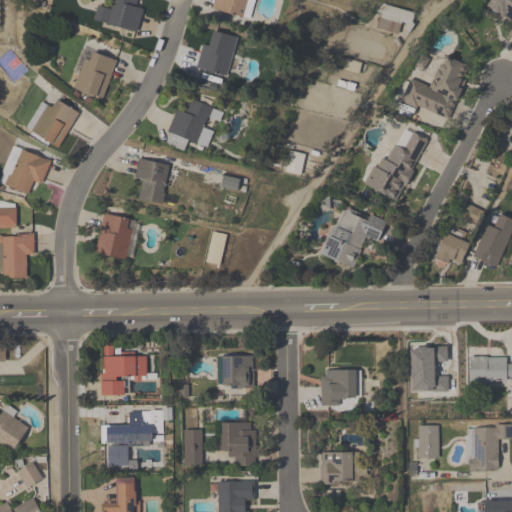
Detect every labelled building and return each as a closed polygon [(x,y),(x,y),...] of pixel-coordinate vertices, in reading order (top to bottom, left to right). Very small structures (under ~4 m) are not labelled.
[(138,33),(143,9),(136,8),(137,0),(111,0),(110,7),(98,4),(93,22),(138,33)] [(248,0),(215,0),(213,10),(244,19),(248,0)] [(401,29),(410,32),(415,15),(383,4),(376,27),(399,35),(401,29)] [(227,78),(236,38),(207,31),(198,72),(227,78)] [(117,61),(85,49),(69,91),(102,103),(117,61)] [(449,121),(471,66),(443,55),(430,87),(410,78),(397,109),(412,115),(416,107),(449,121)] [(60,148),(79,111),(55,99),(51,106),(41,101),(26,131),(60,148)] [(209,148),(213,131),(206,129),(209,117),(220,120),(223,111),(190,102),(187,110),(175,107),(165,145),(184,150),(187,142),(209,148)] [(363,187),(398,204),(429,141),(404,128),(387,162),(377,157),(363,187)] [(0,181),(0,185),(28,195),(33,181),(43,184),(51,160),(12,146),(0,181)] [(285,173),(303,176),(307,156),(289,153),(285,173)] [(138,200),(163,205),(167,186),(176,187),(180,168),(137,159),(134,179),(142,180),(138,200)] [(0,228),(16,228),(16,201),(0,201),(0,228)] [(321,258),(353,269),(364,238),(379,243),(387,222),(339,206),(321,258)] [(463,220),(474,224),(478,210),(467,206),(463,220)] [(140,221),(102,214),(94,254),(132,262),(140,221)] [(483,228),(473,259),(489,265),(492,255),(503,259),(511,230),(511,219),(499,215),(493,231),(483,228)] [(2,278),(24,278),(24,256),(34,256),(34,234),(2,234),(2,278)] [(469,244),(446,234),(435,258),(458,269),(469,244)] [(146,377),(146,356),(113,356),(113,347),(101,347),(101,396),(128,396),(127,377),(146,377)] [(254,389),(254,357),(220,357),(221,389),(254,389)] [(468,359),(468,384),(511,384),(511,378),(511,377),(511,360),(510,361),(510,359),(468,359)] [(360,397),(360,370),(320,370),(320,407),(343,407),(343,397),(360,397)] [(0,446),(14,454),(28,427),(13,419),(17,412),(6,406),(1,415),(0,414),(0,446)] [(231,466),(256,467),(256,424),(220,424),(220,454),(231,454),(231,466)] [(153,426),(101,426),(101,446),(152,447),(153,426)] [(417,426),(417,459),(439,459),(439,426),(417,426)] [(511,428),(511,426),(467,427),(468,471),(499,470),(499,440),(511,439),(511,428)] [(202,467),(202,430),(184,430),(184,467),(202,467)] [(321,486),(362,486),(362,453),(321,453),(321,486)] [(26,489),(43,479),(33,462),(16,472),(26,489)] [(256,478),(215,477),(214,511),(251,511),(247,511),(247,503),(256,503),(256,478)] [(103,511),(138,511),(138,478),(115,479),(115,504),(103,504),(103,511)] [(11,510),(8,503),(0,506),(0,511),(39,511),(34,499),(11,510)] [(511,511),(511,500),(482,501),(481,511),(511,511)]
